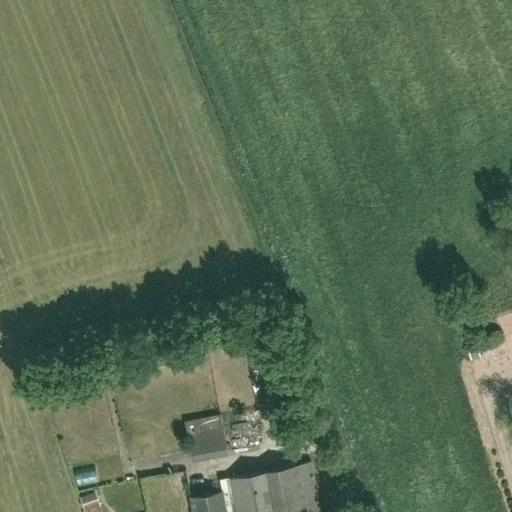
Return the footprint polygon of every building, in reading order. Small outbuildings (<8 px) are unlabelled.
[(205,329),(209,342),(232,336),(228,322),(205,329)] [(129,354),(132,366),(197,348),(194,336),(129,354)] [(192,456),(226,450),(219,410),(185,417),(192,456)] [(321,511),(311,461),(221,479),(223,490),(191,496),(193,511),(321,511)] [(86,496),(88,511),(105,509),(102,494),(86,496)]
